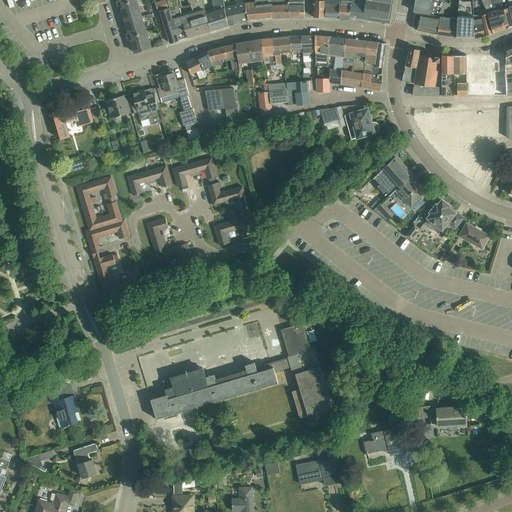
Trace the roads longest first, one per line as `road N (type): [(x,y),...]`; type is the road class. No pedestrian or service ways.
road 1 (residential): [(123,511),(133,464),(128,431),(33,132),(29,93)]
road 2 (tertiary): [(120,66),(237,32),(309,25)]
road 3 (secondary): [(511,213),(445,178),(408,133),(396,101)]
road 4 (residential): [(308,229),(226,254),(205,248),(187,220)]
road 5 (residential): [(275,116),(337,97),(395,95)]
